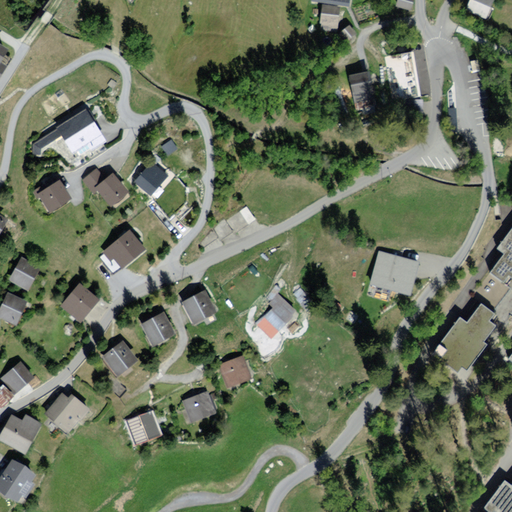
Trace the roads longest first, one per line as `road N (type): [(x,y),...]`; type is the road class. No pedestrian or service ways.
road 1 (residential): [(271,511),(284,489),(351,435),(408,323),(473,232),(488,174),(447,53)]
road 2 (residential): [(173,268),(207,203),(208,138),(190,109),(137,121),(126,113),(121,63),(90,57),(30,91),(14,113),(0,179)]
road 3 (residential): [(173,268),(193,268),(274,231),(425,148),(436,108),(429,31)]
road 4 (residential): [(511,331),(471,392),(417,417),(401,414),(409,382),(501,227)]
road 5 (residential): [(0,415),(71,368),(122,300),(173,268)]
